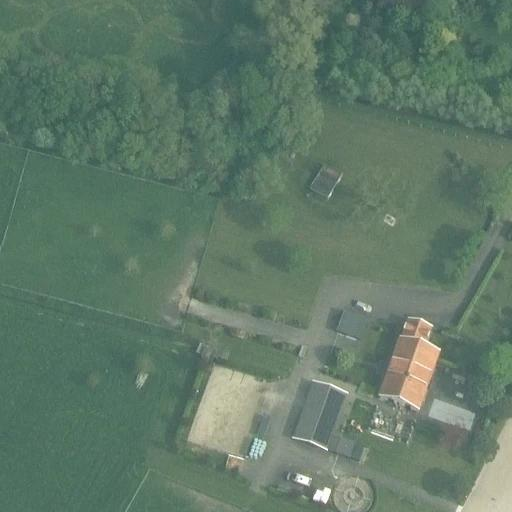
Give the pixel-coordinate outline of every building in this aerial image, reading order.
[(341,177),(324,167),(309,191),(326,201),(341,177)] [(367,323),(343,314),(336,334),(360,342),(367,323)] [(401,343),(399,343),(379,400),(417,413),(438,356),(423,351),(430,332),(408,324),(401,343)] [(342,396),(315,387),(296,442),(323,452),(342,396)] [(340,440),(335,455),(349,460),(354,445),(340,440)]
